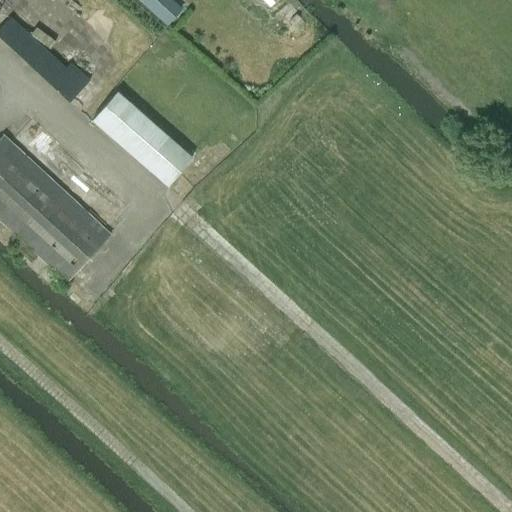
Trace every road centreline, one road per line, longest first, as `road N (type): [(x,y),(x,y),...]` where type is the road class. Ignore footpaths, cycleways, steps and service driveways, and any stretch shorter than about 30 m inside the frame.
road 1 (track): [(511,509),(174,208)]
road 2 (track): [(179,511),(0,346)]
